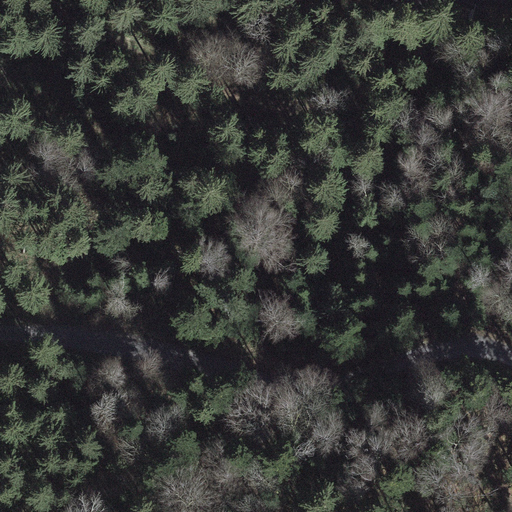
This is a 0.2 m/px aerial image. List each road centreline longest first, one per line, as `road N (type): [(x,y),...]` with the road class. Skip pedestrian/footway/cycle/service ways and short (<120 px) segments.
road 1 (residential): [(511,356),(464,347),(297,390),(56,333),(0,330)]
road 2 (track): [(46,0),(250,102),(289,102),(398,66),(437,0)]
